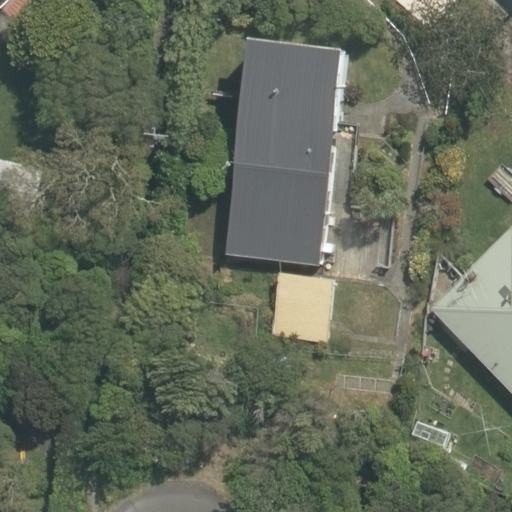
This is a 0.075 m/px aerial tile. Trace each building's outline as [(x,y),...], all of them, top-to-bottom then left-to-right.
[(461,0),(396,0),(431,32),(461,0)] [(354,46),(259,33),(231,253),(326,266),(354,46)] [(0,217),(38,226),(51,168),(0,156),(0,217)] [(511,231),(435,309),(511,386),(511,231)] [(340,280),(285,272),(277,334),(331,343),(340,280)] [(244,356),(256,319),(200,301),(188,338),(244,356)]
